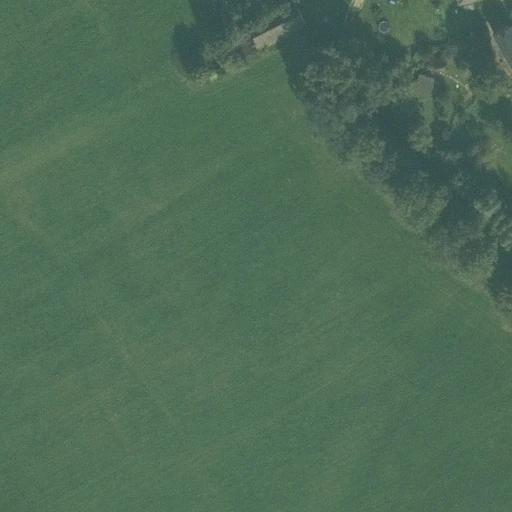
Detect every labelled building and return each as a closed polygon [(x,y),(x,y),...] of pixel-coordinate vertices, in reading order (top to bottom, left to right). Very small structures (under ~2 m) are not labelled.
[(286,0),(244,22),(246,25),(258,48),(305,25),(292,0),(286,0)] [(508,24),(492,32),(511,68),(511,30),(511,28),(508,24)] [(217,40),(229,63),(258,48),(246,25),(217,40)] [(267,67),(258,48),(229,63),(238,82),(267,67)] [(413,93),(426,97),(432,78),(419,74),(413,93)]
